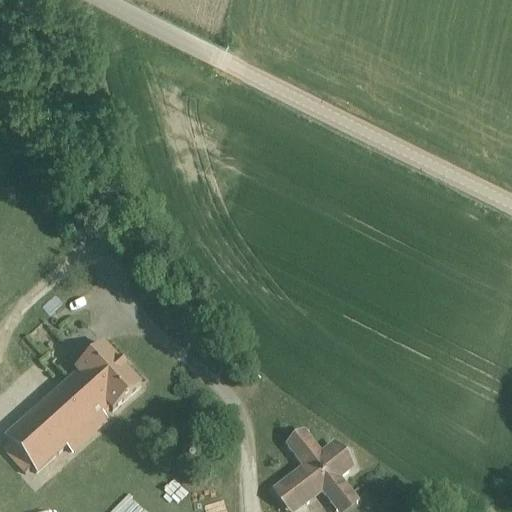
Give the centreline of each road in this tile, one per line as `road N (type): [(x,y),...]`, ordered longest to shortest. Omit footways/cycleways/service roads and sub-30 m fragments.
road 1 (unclassified): [(511,205),(99,0)]
road 2 (track): [(0,320),(91,252),(105,224),(97,158),(68,97),(0,34)]
